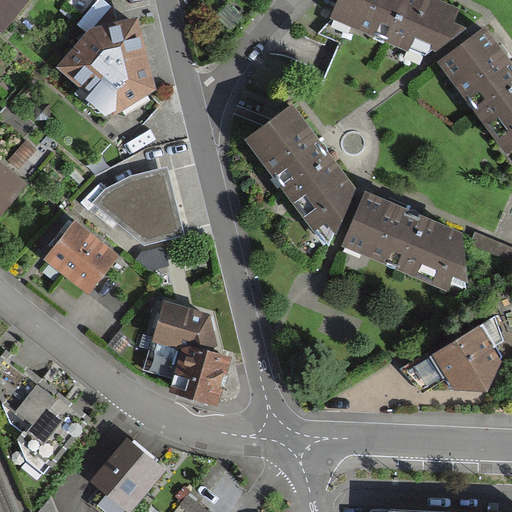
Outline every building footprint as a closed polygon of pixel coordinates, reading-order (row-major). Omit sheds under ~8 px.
[(0,0),(0,36),(2,38),(33,0),(0,0)] [(342,0),(335,19),(421,56),(461,27),(450,22),(456,9),(435,0),(342,0)] [(133,18),(87,29),(55,65),(108,111),(147,87),(133,18)] [(511,58),(498,40),(454,73),(511,150),(511,58)] [(292,111),(248,144),(316,234),(326,227),(334,237),(354,193),(292,111)] [(0,209),(22,183),(0,165),(0,209)] [(95,201),(144,243),(181,234),(165,169),(133,177),(107,189),(95,201)] [(366,195),(344,249),(444,291),(449,277),(466,284),(456,233),(366,195)] [(50,259),(87,288),(113,255),(76,226),(50,259)] [(152,338),(179,345),(168,388),(215,400),(226,357),(216,354),(207,313),(161,301),(152,338)] [(475,323),(428,352),(450,387),(482,386),(497,358),(475,323)] [(21,424),(49,388),(0,349),(0,348),(0,405),(0,406),(21,424)] [(49,388),(21,424),(27,429),(16,443),(47,467),(86,417),(49,388)] [(124,511),(128,511),(164,470),(123,436),(86,479),(124,511)]
